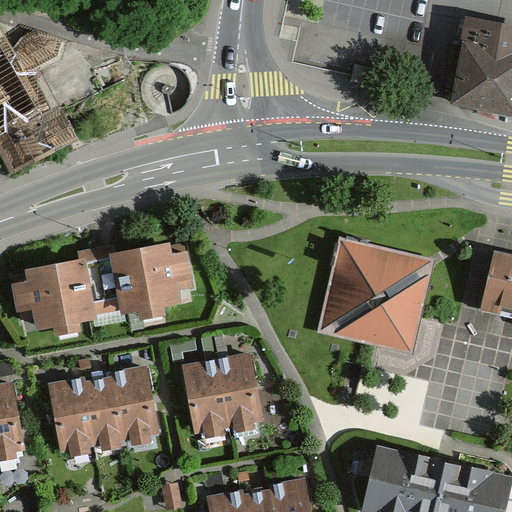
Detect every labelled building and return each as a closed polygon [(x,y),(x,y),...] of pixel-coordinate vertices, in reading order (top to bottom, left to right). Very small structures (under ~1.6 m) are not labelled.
[(0,157),(11,177),(78,139),(37,68),(58,56),(43,28),(3,51),(0,46),(0,157)] [(511,39),(469,31),(454,110),(511,120),(511,39)] [(432,263),(342,243),(322,332),(411,352),(432,263)] [(40,325),(179,299),(176,279),(191,276),(187,253),(171,256),(169,246),(30,272),(33,283),(17,286),(21,309),(36,306),(40,325)] [(511,258),(495,255),(484,308),(511,313),(511,258)] [(260,411),(247,351),(217,358),(229,417),(260,411)] [(229,417),(217,358),(187,364),(199,424),(229,417)] [(157,431),(145,366),(114,371),(126,436),(157,431)] [(126,436),(114,371),(83,377),(95,442),(126,436)] [(95,442),(83,377),(52,382),(64,447),(95,442)] [(0,382),(0,446),(22,443),(11,381),(0,382)] [(501,511),(509,479),(379,450),(364,511),(501,511)] [(308,511),(302,479),(272,485),(277,511),(308,511)] [(277,511),(272,485),(242,490),(246,511),(277,511)] [(246,511),(242,490),(212,496),(215,511),(246,511)]
